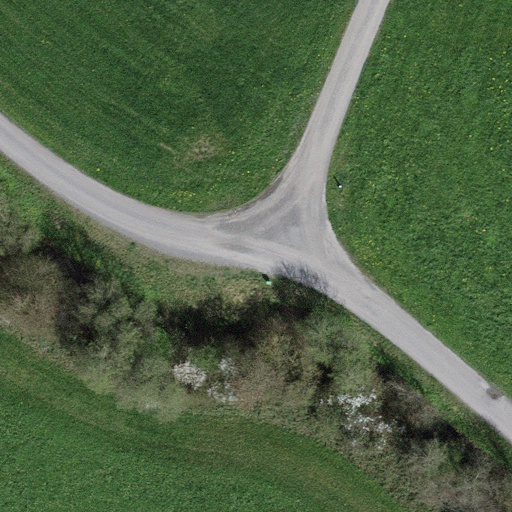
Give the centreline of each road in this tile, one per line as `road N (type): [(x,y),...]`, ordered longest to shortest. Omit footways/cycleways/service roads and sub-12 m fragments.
road 1 (track): [(0,143),(115,235),(202,263),(250,254),(296,216),(383,0)]
road 2 (track): [(296,216),(351,286),(511,431)]
